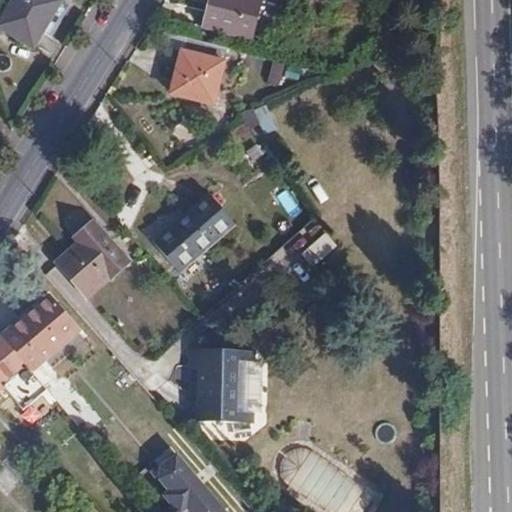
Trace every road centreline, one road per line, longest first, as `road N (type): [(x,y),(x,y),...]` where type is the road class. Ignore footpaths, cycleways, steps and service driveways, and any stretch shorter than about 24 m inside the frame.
road 1 (primary): [(492,0),(509,495)]
road 2 (tertiary): [(134,0),(0,211)]
